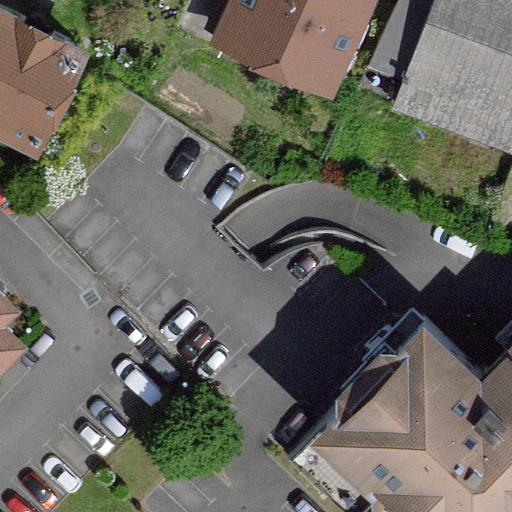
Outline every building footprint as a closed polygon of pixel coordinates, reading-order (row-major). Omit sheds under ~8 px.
[(6,0),(0,0),(0,1),(0,108),(40,128),(84,39),(6,0)] [(245,0),(231,36),(336,76),(364,2),(359,0),(245,0)] [(511,0),(399,0),(377,57),(417,72),(511,108),(511,0)] [(511,108),(417,72),(406,102),(511,142),(511,108)] [(0,335),(18,317),(0,299),(0,292),(10,282),(0,273),(0,335)] [(511,511),(511,387),(493,369),(435,314),(299,454),(360,511),(511,511)] [(511,345),(493,369),(511,387),(511,345)]
